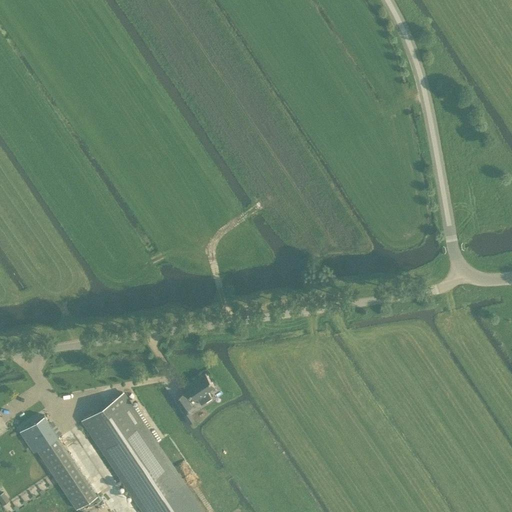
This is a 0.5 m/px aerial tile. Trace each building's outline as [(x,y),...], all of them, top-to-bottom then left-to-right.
[(183,392),(175,397),(184,411),(192,405),(189,402),(196,397),(201,404),(212,397),(207,390),(214,385),(206,373),(185,386),(189,392),(185,395),(183,392)] [(203,511),(123,392),(83,418),(145,511),(203,511)] [(188,413),(183,416),(189,424),(194,421),(188,413)] [(37,449),(77,508),(98,494),(44,414),(21,430),(35,450),(37,449)] [(3,492),(0,493),(0,499),(3,505),(10,500),(4,491),(3,492)]
